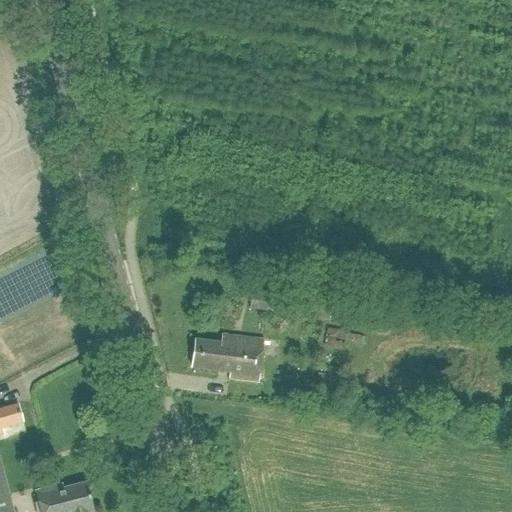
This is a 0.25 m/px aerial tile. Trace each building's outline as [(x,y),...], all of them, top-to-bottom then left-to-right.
[(251,289),(248,310),(328,321),(330,299),(251,289)] [(227,380),(258,384),(264,341),(220,335),(219,344),(194,340),(190,369),(228,374),(227,380)] [(16,405),(0,410),(0,436),(3,436),(1,430),(22,424),(16,405)] [(77,447),(91,483),(123,471),(109,435),(77,447)] [(0,511),(11,511),(0,468),(0,511)] [(92,511),(84,482),(56,490),(55,487),(33,493),(38,511),(92,511)]
